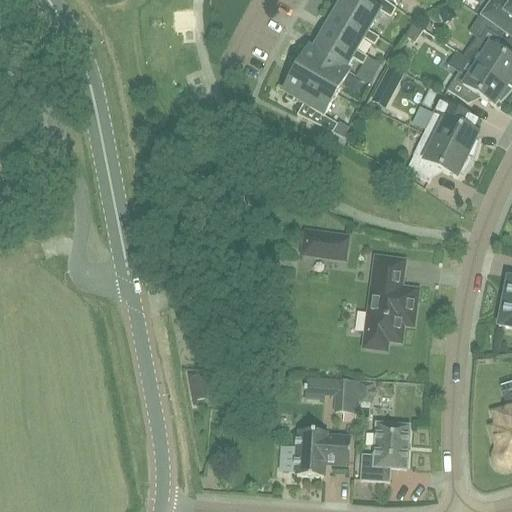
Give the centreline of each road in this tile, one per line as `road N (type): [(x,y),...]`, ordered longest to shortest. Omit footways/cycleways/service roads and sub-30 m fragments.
road 1 (residential): [(455,511),(451,429),(467,286),(479,237),(511,169)]
road 2 (tertiary): [(128,280),(83,57),(50,0)]
road 3 (unclassified): [(128,280),(97,284),(80,271),(78,185),(0,63)]
road 4 (tertiary): [(158,507),(155,411),(128,280)]
